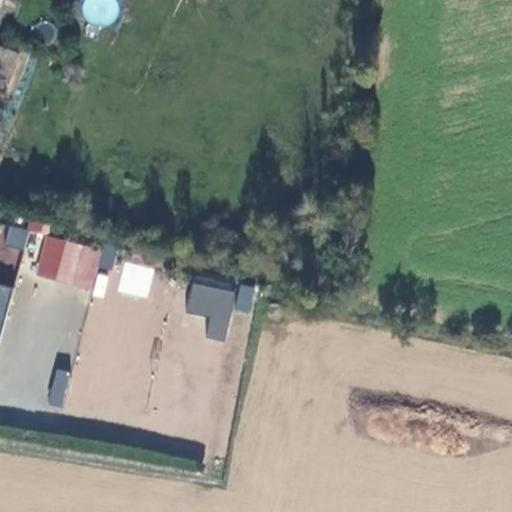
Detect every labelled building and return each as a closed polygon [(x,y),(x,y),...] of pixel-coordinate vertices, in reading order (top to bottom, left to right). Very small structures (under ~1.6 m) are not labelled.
[(0,95),(20,51),(0,43),(0,95)] [(8,226),(5,246),(24,248),(27,229),(8,226)] [(99,235),(95,248),(45,234),(34,275),(104,295),(120,241),(99,235)] [(116,292),(147,298),(154,267),(123,261),(116,292)] [(196,275),(194,281),(236,291),(238,285),(196,275)] [(204,337),(224,341),(236,291),(192,281),(185,311),(209,317),(204,337)] [(0,339),(11,286),(0,283),(0,339)] [(239,284),(234,310),(251,313),(256,287),(239,284)] [(55,371),(48,404),(60,406),(67,374),(55,371)]
